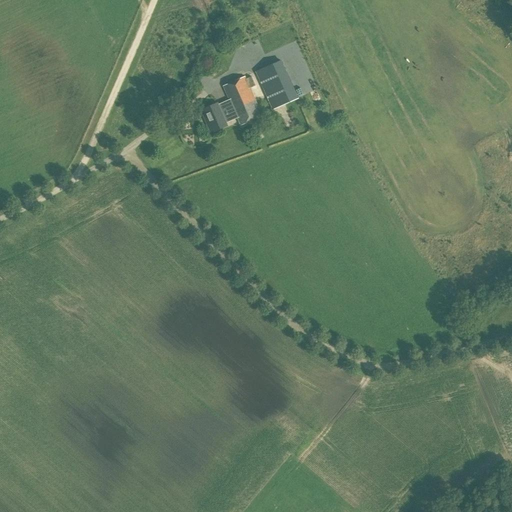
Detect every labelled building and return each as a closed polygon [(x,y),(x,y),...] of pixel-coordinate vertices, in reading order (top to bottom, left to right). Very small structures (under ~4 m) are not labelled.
[(303,0),(251,22),(264,51),(315,30),(314,28),(328,22),(321,4),(319,5),(317,0),(303,0)] [(240,44),(238,49),(245,52),(247,46),(240,44)] [(321,51),(307,58),(332,109),(343,103),(340,96),(348,92),(341,78),(336,81),(321,51)] [(273,109),(298,98),(281,61),(256,71),(273,109)] [(255,86),(251,76),(246,79),(245,77),(223,86),(229,99),(218,104),(218,103),(203,109),(213,132),(228,125),(227,123),(234,119),(237,118),(240,126),(262,116),(262,115),(264,114),(259,103),(257,104),(250,88),(255,86)]
